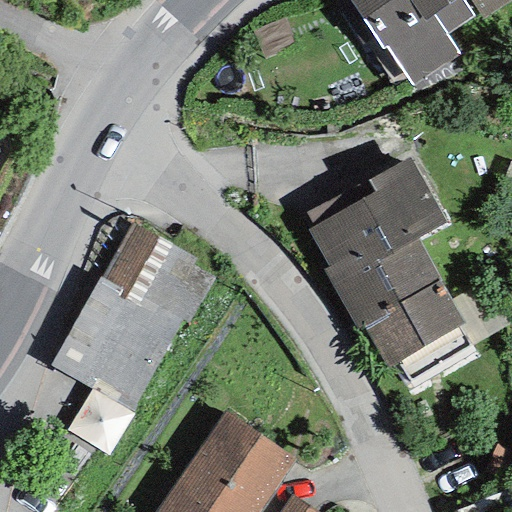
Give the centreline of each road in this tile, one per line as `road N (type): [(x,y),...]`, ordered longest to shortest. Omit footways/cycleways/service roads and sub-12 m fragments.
road 1 (residential): [(98,138),(268,268),(333,358),(406,511)]
road 2 (residential): [(0,320),(98,138)]
road 3 (residential): [(126,79),(0,18)]
